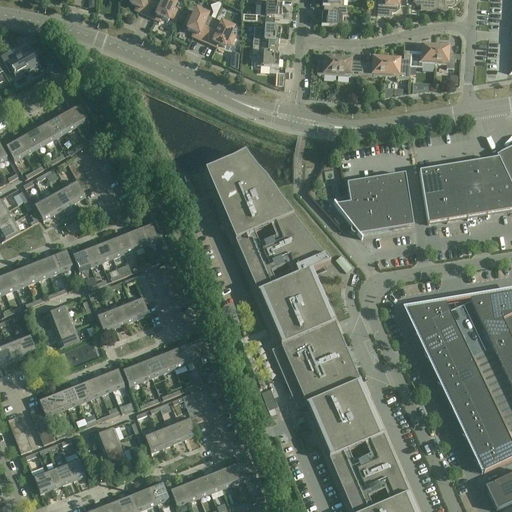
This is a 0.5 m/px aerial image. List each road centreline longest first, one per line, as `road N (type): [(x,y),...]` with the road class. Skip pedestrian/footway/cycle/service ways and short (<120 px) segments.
road 1 (unclassified): [(511,258),(360,269),(456,511)]
road 2 (residential): [(0,118),(63,82),(96,95),(164,208),(215,316)]
road 3 (tertiary): [(0,17),(88,36),(293,120)]
road 4 (unknown): [(376,310),(357,337),(429,511)]
road 5 (tertiary): [(293,120),(363,129),(466,112)]
road 6 (residential): [(300,41),(365,44),(471,26)]
road 7 (unclassified): [(262,436),(215,316)]
